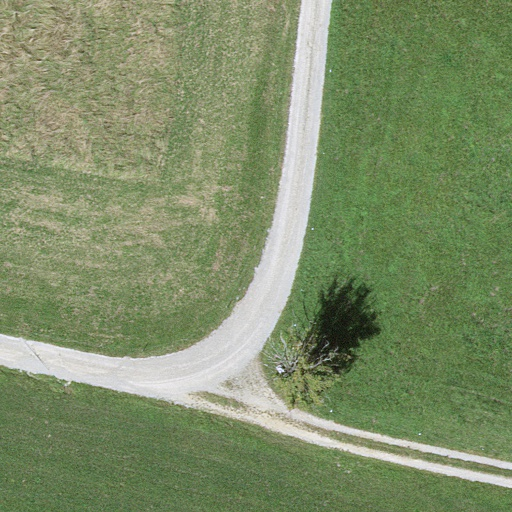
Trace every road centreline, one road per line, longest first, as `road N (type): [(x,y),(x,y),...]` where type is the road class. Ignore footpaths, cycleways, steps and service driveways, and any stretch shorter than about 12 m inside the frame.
road 1 (track): [(0,348),(206,390),(272,278),(307,0)]
road 2 (track): [(511,475),(206,390)]
